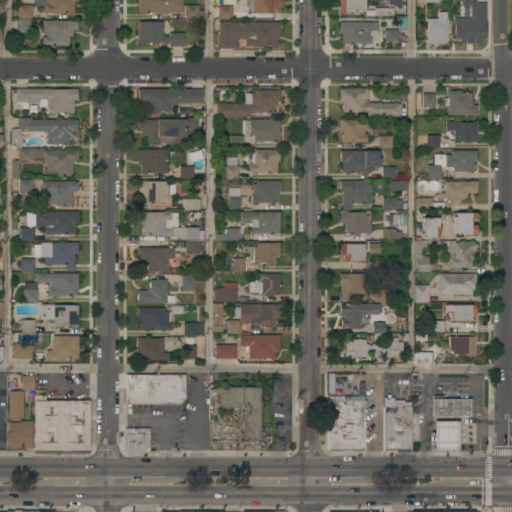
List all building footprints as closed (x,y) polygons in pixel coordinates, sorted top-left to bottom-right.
[(77,0),(77,1),(74,1),(74,18),(65,18),(65,14),(63,14),(63,12),(56,12),(56,13),(49,13),(49,12),(47,12),(47,13),(43,13),(43,0),(77,0)] [(137,12),(137,0),(182,0),(182,12),(137,12)] [(282,0),(282,5),(279,5),(279,12),(269,12),(269,11),(247,11),(247,0),(282,0)] [(365,0),(365,11),(361,11),(361,9),(354,9),(354,13),(339,13),(339,0),(365,0)] [(460,0),(477,0),(477,3),(486,3),(486,39),(482,39),(482,44),(459,44),(460,39),(454,39),(454,18),(470,18),(470,6),(460,6),(460,0)] [(31,4),(31,18),(17,18),(17,4),(31,4)] [(198,5),(198,18),(184,18),(184,5),(198,5)] [(231,5),(231,18),(218,18),(218,5),(231,5)] [(365,10),(374,10),(374,8),(393,8),(393,10),(394,10),(394,16),(365,16),(365,10)] [(446,42),(435,42),(435,43),(427,43),(427,39),(426,39),(426,18),(446,18),(446,42)] [(30,19),(30,32),(16,32),(16,19),(30,19)] [(77,20),(77,30),(72,30),(72,36),(68,36),(68,45),(42,45),(42,36),(45,36),(45,32),(42,32),(42,20),(77,20)] [(162,21),(162,35),(168,35),(169,32),(183,32),(183,46),(169,46),(169,42),(137,42),(137,21),(162,21)] [(261,46),(261,47),(251,47),(251,46),(245,46),(245,39),(235,39),(235,44),(237,44),(237,48),(219,48),(219,38),(218,38),(218,27),(218,21),(231,21),(231,22),(251,22),(251,21),(281,21),(281,26),(279,26),(279,29),(280,29),(280,34),(277,34),(277,46),(261,46)] [(378,21),(378,30),(377,30),(377,36),(370,36),(370,43),(359,43),(359,44),(356,44),(356,43),(341,43),(341,32),(339,32),(339,21),(378,21)] [(397,41),(384,41),(384,29),(397,29),(397,41)] [(244,103),(244,93),(253,92),(253,90),(275,89),(275,86),(278,86),(278,89),(279,89),(279,100),(276,100),(276,104),(272,104),(273,112),(249,112),(249,116),(215,116),(215,103),(244,103)] [(50,88),(50,89),(70,89),(70,88),(77,88),(77,99),(73,99),(73,112),(55,112),(55,113),(47,113),(47,112),(45,112),(45,110),(47,110),(47,108),(45,108),(45,106),(38,106),(38,102),(27,102),(27,108),(20,108),(20,102),(11,102),(11,92),(15,92),(15,88),(50,88)] [(202,89),(202,103),(203,103),(203,104),(200,104),(200,107),(190,107),(190,104),(170,104),(170,110),(159,110),(159,112),(148,112),(148,107),(143,107),(143,98),(138,98),(138,88),(202,89)] [(367,88),(367,98),(392,98),(392,103),(400,103),(400,115),(366,115),(366,111),(341,111),(342,104),(338,104),(338,88),(367,88)] [(448,114),(448,105),(442,105),(442,97),(446,97),(446,93),(448,93),(448,90),(455,90),(455,89),(459,89),(459,90),(461,90),(461,92),(470,92),(470,93),(471,93),(472,94),(472,98),(470,99),(472,99),(473,100),(473,101),(473,102),(473,103),(473,105),(476,104),(476,114),(448,114)] [(434,106),(422,107),(422,93),(434,93),(434,106)] [(77,150),(77,159),(72,159),(72,175),(56,175),(56,171),(45,171),(45,161),(42,161),(42,156),(33,156),(33,160),(18,160),(18,179),(31,179),(31,193),(18,193),(18,179),(10,178),(10,162),(13,160),(17,160),(17,147),(13,147),(10,145),(11,129),(17,128),(17,117),(31,117),(31,119),(77,119),(77,130),(71,130),(71,134),(68,134),(68,143),(58,143),(58,144),(46,144),(46,136),(46,131),(25,131),(25,129),(21,129),(20,147),(43,148),(42,150),(77,150)] [(173,136),(173,137),(169,137),(169,136),(158,136),(158,144),(147,144),(147,135),(141,135),(141,128),(137,128),(137,122),(144,122),(144,119),(184,119),(184,117),(197,117),(197,129),(185,129),(185,136),(173,136)] [(279,119),(279,141),(269,141),(269,142),(263,142),(263,141),(254,140),(254,135),(249,135),(249,133),(241,133),(241,120),(249,120),(249,119),(279,119)] [(366,119),(366,128),(364,128),(364,133),(366,133),(366,142),(341,142),(341,136),(339,136),(339,119),(366,119)] [(476,141),(453,141),(453,130),(445,130),(445,121),(454,121),(454,122),(471,122),(471,121),(476,121),(476,141)] [(242,147),(229,147),(229,135),(242,135),(242,147)] [(391,135),(391,147),(377,147),(377,135),(391,135)] [(439,147),(425,147),(425,135),(439,135),(439,147)] [(166,149),(166,163),(167,163),(167,173),(140,172),(140,165),(137,165),(137,162),(136,162),(136,149),(166,149)] [(249,172),(249,163),(251,163),(251,153),(254,153),(254,149),(279,149),(279,160),(277,160),(277,172),(249,172)] [(341,172),(341,161),(339,161),(339,150),(378,150),(378,157),(380,157),(380,165),(378,165),(378,167),(370,167),(370,172),(341,172)] [(476,150),(476,159),(475,159),(474,160),(474,161),(473,161),(473,164),(474,164),(474,168),(473,168),(473,171),(452,171),(452,170),(450,170),(450,168),(442,168),(444,166),(440,166),(440,178),(414,178),(414,170),(425,170),(425,167),(426,167),(426,164),(433,164),(433,154),(450,154),(450,150),(476,150)] [(237,179),(225,178),(226,156),(236,157),(236,165),(237,165),(237,179)] [(192,166),(192,178),(179,178),(179,166),(192,166)] [(395,178),(381,178),(381,166),(395,166),(395,178)] [(141,192),(138,192),(138,180),(144,180),(144,181),(165,181),(165,184),(168,184),(168,183),(172,183),(172,194),(170,194),(170,202),(150,202),(150,209),(141,209),(141,192)] [(279,180),(279,191),(278,191),(278,202),(274,202),(250,202),(250,194),(252,194),(252,183),(256,183),(256,180),(279,180)] [(365,180),(365,183),(370,183),(370,202),(350,202),(350,209),(342,209),(341,191),(339,191),(339,180),(365,180)] [(405,180),(405,190),(387,190),(387,180),(405,180)] [(468,181),(468,180),(476,180),(476,191),(475,191),(475,193),(466,192),(466,195),(465,196),(463,198),(462,199),(460,199),(460,205),(448,204),(448,202),(446,202),(446,200),(448,200),(448,198),(444,198),(444,200),(442,200),(442,198),(439,198),(440,192),(443,192),(444,189),(442,189),(442,183),(443,183),(443,181),(468,181)] [(77,181),(77,190),(71,190),(71,206),(57,205),(57,202),(44,202),(44,192),(41,192),(41,181),(77,181)] [(228,187),(239,187),(239,196),(240,196),(240,210),(227,209),(228,187)] [(395,197),(395,199),(401,199),(401,208),(395,208),(395,209),(382,209),(381,197),(395,197)] [(414,209),(414,198),(417,198),(417,197),(431,197),(431,202),(443,202),(443,208),(431,208),(431,209),(414,209)] [(199,199),(199,202),(200,202),(203,210),(183,210),(183,199),(199,199)] [(242,211),(242,208),(250,208),(250,211),(279,211),(279,234),(264,234),(264,235),(262,235),(262,233),(250,234),(250,226),(248,226),(248,223),(240,223),(240,211),(242,211)] [(142,235),(142,224),(140,224),(140,221),(137,221),(137,210),(143,211),(143,212),(164,212),(164,211),(171,211),(171,219),(170,219),(170,227),(171,227),(171,236),(163,236),(163,235),(142,235)] [(77,211),(77,222),(74,222),(74,234),(44,234),(44,227),(34,227),(34,225),(25,225),(25,212),(34,212),(34,211),(77,211)] [(365,211),(365,215),(368,215),(368,223),(370,223),(370,233),(364,233),(359,233),(359,235),(352,235),(352,233),(344,233),(344,227),(341,227),(341,222),(339,222),(339,219),(338,219),(338,214),(339,214),(339,211),(345,211),(365,211)] [(453,216),(454,216),(454,212),(475,212),(475,213),(477,213),(477,217),(476,217),(476,218),(470,218),(470,224),(475,224),(476,233),(467,234),(467,236),(462,236),(462,233),(453,234),(453,216)] [(389,224),(389,213),(399,214),(398,224),(389,224)] [(437,226),(440,226),(440,231),(437,231),(437,237),(432,237),(432,240),(454,240),(454,242),(473,242),(475,243),(476,245),(476,247),(475,248),(474,249),(474,260),(472,260),(472,267),(447,267),(448,250),(442,250),(443,248),(421,248),(421,256),(429,256),(429,271),(413,271),(413,240),(429,240),(429,237),(420,237),(420,232),(423,232),(423,228),(422,228),(422,224),(423,224),(423,221),(421,221),(421,217),(437,217),(437,226)] [(33,240),(19,240),(19,227),(33,227),(33,240)] [(203,227),(203,239),(204,239),(204,251),(198,251),(198,254),(185,254),(184,227),(203,227)] [(214,240),(214,233),(225,233),(225,228),(238,228),(238,240),(214,240)] [(381,240),(381,228),(395,228),(395,231),(401,231),(401,240),(381,240)] [(77,242),(77,253),(73,253),(73,271),(65,271),(65,264),(44,264),(44,256),(33,256),(33,244),(39,244),(39,243),(41,243),(41,242),(77,242)] [(273,242),(278,242),(278,256),(274,256),(274,264),(265,264),(265,262),(257,262),(257,263),(253,263),(253,260),(251,260),(251,258),(253,258),(253,256),(251,256),(251,252),(247,252),(247,246),(256,246),(256,242),(273,242)] [(368,252),(368,242),(379,243),(379,253),(368,252)] [(365,243),(365,261),(356,261),(356,262),(353,262),(353,261),(339,261),(339,243),(365,243)] [(173,247),(173,258),(168,258),(168,274),(157,274),(157,271),(147,271),(147,264),(140,264),(140,256),(137,256),(137,247),(173,247)] [(33,271),(19,271),(19,258),(33,258),(33,271)] [(244,271),(232,271),(232,258),(244,258),(244,271)] [(381,261),(382,271),(369,271),(369,261),(381,261)] [(77,273),(77,295),(48,295),(48,282),(35,282),(35,273),(77,273)] [(279,273),(279,290),(277,290),(277,295),(261,295),(261,292),(248,292),(248,281),(256,281),(257,273),(279,273)] [(341,284),(339,284),(340,273),(362,273),(362,286),(366,286),(365,294),(348,293),(348,301),(340,301),(341,284)] [(475,273),(475,288),(473,288),(473,293),(471,293),(471,294),(452,294),(452,295),(450,295),(450,294),(437,294),(437,273),(475,273)] [(181,292),(181,275),(194,275),(195,291),(181,292)] [(137,303),(137,299),(136,299),(136,293),(137,293),(137,290),(146,290),(146,288),(148,288),(148,282),(149,282),(149,279),(166,279),(166,293),(167,293),(167,295),(174,295),(174,302),(166,302),(166,303),(137,303)] [(213,301),(213,288),(218,288),(218,287),(223,287),(223,282),(235,282),(235,288),(236,288),(236,302),(213,301)] [(413,302),(413,284),(428,285),(428,302),(413,302)] [(386,301),(374,301),(374,288),(386,289),(386,301)] [(36,301),(23,301),(23,289),(36,289),(36,301)] [(211,303),(222,303),(221,316),(224,316),(224,319),(221,319),(221,326),(211,326),(211,303)] [(279,304),(279,315),(277,315),(277,319),(275,319),(275,320),(275,324),(275,327),(263,327),(263,326),(260,326),(260,325),(249,325),(249,321),(239,321),(239,318),(231,318),(232,307),(239,307),(239,303),(279,304)] [(77,326),(54,326),(44,326),(44,322),(45,322),(45,304),(53,304),(53,305),(77,305),(77,326)] [(360,328),(346,328),(346,326),(341,326),(341,319),(343,319),(343,316),(339,316),(339,304),(371,304),(371,315),(359,315),(360,328)] [(449,321),(449,312),(453,312),(453,304),(475,304),(475,315),(471,315),(471,321),(449,321)] [(165,307),(165,312),(170,312),(170,330),(141,330),(141,318),(137,318),(137,307),(165,307)] [(384,333),(372,333),(371,315),(378,315),(378,307),(384,311),(384,333)] [(34,332),(21,332),(21,319),(34,319),(34,332)] [(226,333),(226,320),(238,320),(238,324),(240,324),(240,333),(226,333)] [(432,331),(432,320),(443,320),(443,331),(432,331)] [(196,322),(196,323),(200,323),(201,335),(196,335),(196,348),(195,348),(195,358),(183,358),(183,322),(196,322)] [(279,334),(279,352),(274,352),(274,358),(247,358),(247,350),(246,350),(246,345),(238,345),(238,335),(279,334)] [(77,336),(77,356),(75,356),(75,358),(45,358),(45,357),(44,357),(44,353),(45,353),(45,350),(52,350),(52,335),(77,336)] [(474,336),(474,347),(475,347),(475,351),(474,351),(474,355),(464,355),(464,357),(457,357),(457,354),(451,354),(451,351),(448,351),(448,336),(474,336)] [(370,343),(380,343),(380,344),(383,344),(383,342),(388,342),(388,343),(389,343),(389,341),(392,341),(392,337),(397,337),(397,341),(402,341),(402,357),(356,357),(356,359),(354,359),(354,358),(350,358),(350,357),(337,357),(337,350),(339,350),(339,339),(357,339),(357,338),(359,338),(359,340),(364,340),(364,342),(370,345),(370,343)] [(167,359),(167,361),(160,361),(160,360),(156,360),(156,361),(152,360),(150,360),(147,360),(144,360),(141,360),(137,360),(137,338),(162,338),(162,352),(168,352),(168,359),(167,359)] [(11,344),(31,344),(31,357),(11,358),(11,344)] [(235,344),(235,358),(214,358),(214,344),(235,344)] [(416,352),(416,351),(418,351),(418,352),(431,351),(433,351),(433,349),(435,349),(435,356),(431,356),(431,363),(414,363),(414,352),(416,352)] [(184,374),(184,399),(183,399),(183,401),(180,401),(180,403),(128,403),(128,399),(126,399),(126,374),(184,374)] [(34,375),(34,389),(33,389),(33,396),(22,396),(22,417),(19,417),(19,420),(11,420),(11,417),(8,417),(8,391),(20,391),(20,375),(34,375)] [(259,439),(242,439),(242,407),(218,407),(218,387),(259,387),(259,439)] [(34,450),(34,395),(45,395),(45,400),(68,400),(68,399),(79,399),(79,400),(88,400),(89,450),(34,450)] [(383,395),(404,395),(404,402),(410,402),(410,450),(383,450),(383,395)] [(431,416),(431,399),(432,399),(432,395),(443,395),(443,399),(470,399),(470,416),(431,416)] [(327,450),(364,450),(363,397),(327,397),(327,450)] [(31,448),(6,448),(6,432),(9,432),(9,422),(18,422),(18,420),(32,420),(31,448)] [(457,421),(457,449),(434,448),(434,421),(457,421)] [(149,452),(124,452),(124,428),(149,428),(149,452)]
